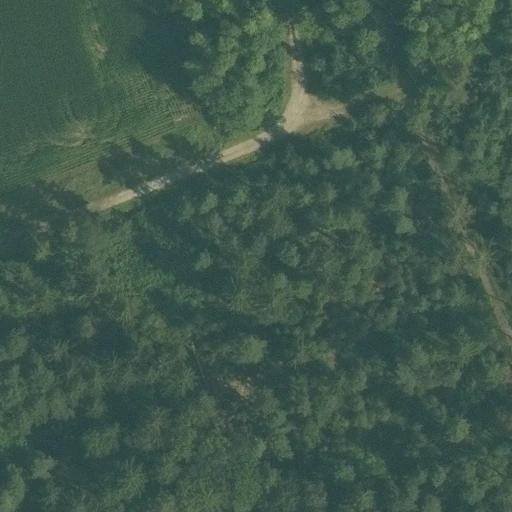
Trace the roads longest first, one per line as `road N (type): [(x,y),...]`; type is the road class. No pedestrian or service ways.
road 1 (track): [(0,249),(265,162)]
road 2 (track): [(289,0),(265,162)]
